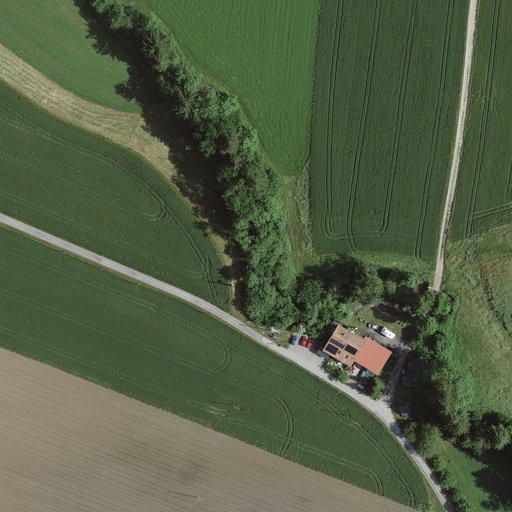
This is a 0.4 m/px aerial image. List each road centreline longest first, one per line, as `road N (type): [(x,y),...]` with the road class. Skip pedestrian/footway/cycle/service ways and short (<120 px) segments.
road 1 (track): [(451,511),(382,412),(219,309),(0,216)]
road 2 (track): [(476,0),(436,289),(382,412)]
